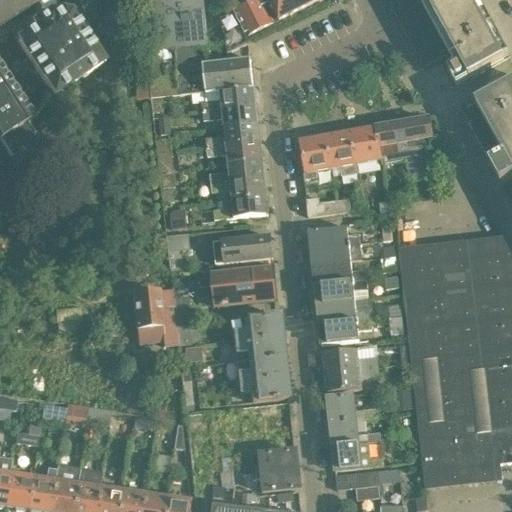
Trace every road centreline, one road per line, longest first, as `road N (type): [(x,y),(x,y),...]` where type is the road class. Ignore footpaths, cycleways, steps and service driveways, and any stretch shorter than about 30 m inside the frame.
road 1 (residential): [(386,36),(277,86),(270,109),(314,511)]
road 2 (residential): [(511,230),(449,115),(386,36)]
